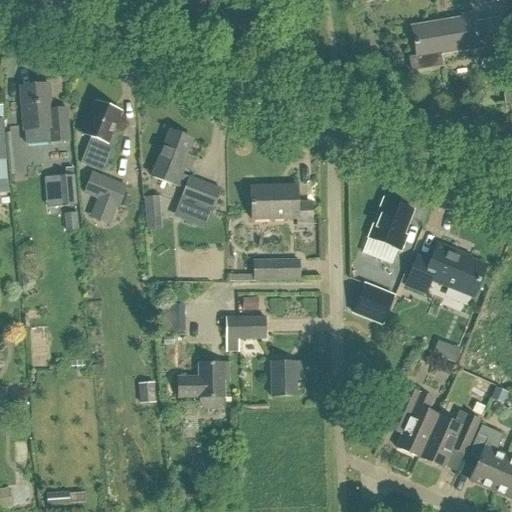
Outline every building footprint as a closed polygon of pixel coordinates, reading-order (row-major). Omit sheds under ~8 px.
[(176,0),(200,9),(203,0),(176,0)] [(417,57),(409,58),(411,72),(441,67),(439,55),(480,48),(495,45),(504,44),(500,20),(491,22),(476,24),(474,14),(461,16),(462,20),(412,28),(417,57)] [(511,57),(502,59),(505,75),(511,74),(511,57)] [(24,132),(48,129),(49,143),(69,142),(67,110),(50,111),(48,85),(20,88),(24,132)] [(81,164),(104,173),(119,136),(112,133),(120,113),(95,103),(82,135),(91,138),(81,164)] [(0,125),(0,185),(10,184),(7,125),(0,125)] [(181,198),(212,211),(220,190),(189,178),(181,175),(183,171),(187,173),(193,158),(186,156),(192,141),(169,132),(151,178),(184,191),(181,198)] [(95,198),(88,218),(108,226),(116,207),(118,208),(126,186),(90,171),(81,193),(95,198)] [(75,180),(60,181),(62,211),(77,209),(75,180)] [(297,204),(297,187),(250,188),(251,221),(297,220),(297,227),(311,227),(311,204),(297,204)] [(143,197),(145,231),(161,230),(159,196),(143,197)] [(412,212),(383,200),(367,239),(400,252),(406,237),(403,236),(412,212)] [(0,231),(1,237),(11,234),(7,218),(0,220),(0,231)] [(425,294),(430,281),(472,298),(484,268),(468,261),(469,258),(437,246),(430,264),(417,258),(406,287),(425,294)] [(265,260),(266,282),(300,280),(299,260),(286,260),(286,258),(266,259),(266,260),(265,260)] [(364,285),(352,314),(381,326),(393,297),(364,285)] [(191,327),(190,309),(174,310),(175,328),(191,327)] [(225,353),(238,353),(238,340),(264,340),(265,318),(225,319),(225,353)] [(177,398),(199,398),(199,403),(202,408),(207,410),(216,410),(221,407),(224,403),(223,398),(224,398),(224,382),(228,382),(228,364),(198,364),(198,378),(177,378),(177,398)] [(270,364),(271,398),(296,397),(296,381),(301,381),(300,364),(270,364)] [(141,384),(142,405),(154,404),(153,384),(141,384)] [(490,401),(502,406),(507,394),(495,389),(490,401)] [(406,390),(393,420),(406,425),(395,450),(419,460),(438,417),(428,413),(433,401),(420,396),(406,390)] [(468,407),(480,412),(484,404),(471,399),(468,407)] [(419,460),(442,470),(452,446),(465,452),(479,422),(458,413),(453,424),(438,417),(419,460)] [(469,482),(492,492),(506,459),(494,454),(502,436),(480,427),(466,458),(477,463),(469,482)] [(492,492),(511,501),(511,461),(506,459),(492,492)] [(0,511),(10,510),(7,491),(0,492),(0,511)] [(67,494),(46,495),(46,508),(68,507),(67,494)]
